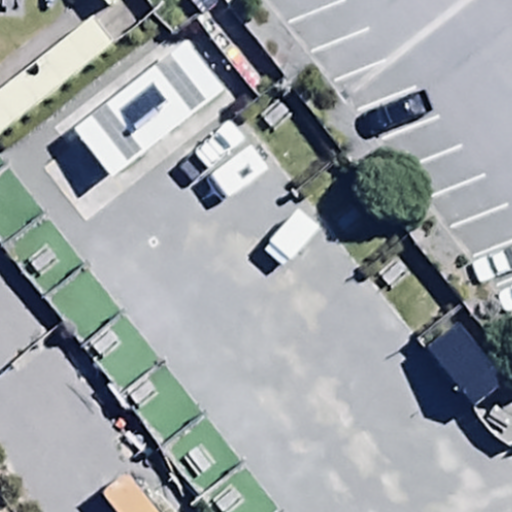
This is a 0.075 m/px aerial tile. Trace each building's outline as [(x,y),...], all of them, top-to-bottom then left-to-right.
[(133,0),(89,0),(111,27),(138,6),(133,0)] [(91,29),(0,102),(0,158),(118,64),(91,29)] [(111,77),(129,103),(174,68),(155,43),(111,77)] [(200,91),(152,134),(177,162),(225,119),(200,91)] [(372,283),(321,319),(358,369),(408,334),(372,283)] [(143,511),(127,490),(98,511),(143,511)]
